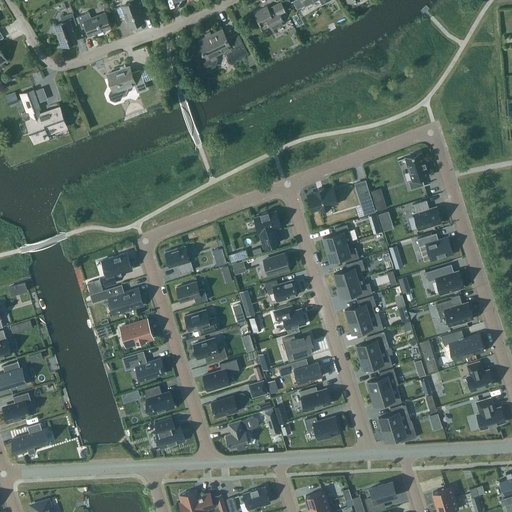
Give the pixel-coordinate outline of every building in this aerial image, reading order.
[(138,7),(144,5),(142,0),(128,0),(130,3),(116,8),(120,17),(126,15),(129,25),(143,20),(138,7)] [(293,0),(292,0),(297,9),(305,5),(304,4),(312,0),(319,0),(321,4),(329,0),(293,0)] [(270,12),(267,6),(254,12),(261,27),(269,23),(272,29),(285,23),(284,20),(289,17),(281,2),(272,6),(274,10),(270,12)] [(87,26),(90,34),(109,27),(104,13),(91,18),(89,12),(77,17),(81,28),(87,26)] [(71,27),(76,24),(72,13),(60,17),(63,23),(55,26),(62,45),(75,40),(71,27)] [(217,58),(215,55),(225,50),(228,56),(228,59),(229,61),(232,63),(235,61),(236,58),(247,53),(237,33),(227,38),(222,28),(211,34),(210,31),(205,34),(206,37),(198,40),(203,50),(199,52),(197,59),(200,66),(208,69),(214,66),(217,58)] [(250,65),(255,63),(251,54),(245,56),(250,65)] [(108,74),(113,89),(111,90),(109,95),(111,99),(115,101),(120,99),(123,95),(125,94),(128,89),(127,87),(135,84),(138,92),(147,89),(140,71),(132,73),(130,66),(127,67),(126,64),(120,67),(121,70),(108,74)] [(45,133),(66,125),(60,107),(40,114),(38,109),(41,108),(34,91),(20,96),(26,113),(29,112),(31,118),(27,119),(35,140),(46,135),(45,133)] [(5,95),(8,103),(17,99),(15,92),(5,95)] [(420,153),(405,157),(412,180),(407,181),(410,189),(424,185),(421,177),(427,175),(424,166),(426,166),(424,161),(423,162),(420,153)] [(324,189),(324,187),(315,190),(316,192),(307,195),(312,210),(321,207),(321,209),(330,206),(329,205),(338,202),(333,187),(324,189)] [(369,189),(358,192),(361,203),(372,200),(369,189)] [(384,198),(374,201),(377,210),(387,207),(384,198)] [(429,209),(426,199),(413,203),(415,213),(414,213),(418,229),(441,221),(437,206),(429,209)] [(380,221),(391,218),(388,210),(378,214),(380,221)] [(261,215),(254,218),(259,233),(264,247),(279,242),(275,228),(281,226),(276,211),(268,213),(268,211),(260,213),(261,215)] [(325,249),(346,242),(351,241),(346,224),(334,227),(336,233),(322,237),(325,249)] [(433,233),(417,238),(419,246),(426,244),(430,259),(432,258),(433,260),(440,258),(440,256),(453,252),(448,236),(435,240),(433,233)] [(344,261),(358,257),(355,247),(348,250),(346,242),(325,249),(329,260),(343,256),(344,261)] [(177,264),(180,274),(193,270),(190,260),(189,260),(185,245),(165,251),(169,267),(177,264)] [(389,247),(393,262),(401,260),(396,245),(389,247)] [(126,252),(106,259),(109,270),(105,272),(107,277),(103,278),(106,286),(115,283),(113,275),(131,269),(126,252)] [(235,252),(228,254),(230,261),(237,259),(235,252)] [(263,260),(268,274),(279,271),(279,272),(289,269),(285,253),(263,260)] [(224,256),(215,259),(217,265),(226,262),(224,256)] [(337,285),(363,277),(361,270),(365,269),(362,258),(345,263),(347,269),(334,273),(337,285)] [(243,261),(232,265),(234,272),(245,269),(243,261)] [(440,293),(463,286),(458,271),(442,276),(440,267),(425,271),(428,281),(436,279),(440,293)] [(400,285),(407,283),(405,276),(398,278),(400,285)] [(337,285),(341,296),(354,292),(356,298),(372,293),(369,282),(365,283),(363,277),(337,285)] [(99,279),(87,282),(90,293),(91,293),(102,290),(102,289),(99,279)] [(286,299),(285,297),(297,293),(293,280),(278,285),(276,279),(265,282),(268,294),(274,292),(277,300),(278,299),(279,301),(286,299)] [(180,301),(194,297),(196,303),(207,299),(204,288),(199,290),(196,281),(176,287),(180,301)] [(18,291),(26,288),(24,282),(16,284),(18,291)] [(137,288),(124,292),(121,284),(102,289),(102,290),(91,293),(90,293),(92,302),(109,297),(114,313),(113,313),(114,314),(143,305),(142,304),(137,289),(138,288),(137,288)] [(247,289),(239,291),(245,310),(252,308),(247,289)] [(348,321),(374,313),(372,306),(376,305),(373,294),(357,299),(358,305),(345,309),(348,321)] [(455,306),(452,297),(452,298),(435,303),(440,317),(446,315),(449,325),(473,317),(468,302),(462,303),(455,306)] [(288,307),(274,311),(277,319),(283,317),(286,328),(288,334),(299,330),(298,325),(306,322),(302,308),(292,311),(290,306),(288,307)] [(205,309),(184,315),(189,331),(197,328),(199,335),(199,336),(200,335),(208,333),(220,329),(216,316),(208,318),(205,309)] [(243,313),(236,315),(239,323),(246,321),(243,313)] [(374,313),(348,321),(352,332),(365,328),(367,333),(383,329),(380,318),(376,319),(374,313)] [(256,316),(249,318),(252,331),(260,329),(256,316)] [(145,340),(153,338),(149,326),(146,327),(143,320),(122,326),(128,345),(137,343),(137,345),(145,342),(145,340)] [(0,356),(11,353),(6,338),(3,329),(0,329),(0,356)] [(461,329),(439,335),(440,336),(443,345),(449,343),(451,350),(450,350),(451,352),(454,359),(482,351),(480,343),(479,341),(477,333),(463,338),(461,329)] [(366,342),(356,345),(359,357),(385,349),(389,348),(387,341),(385,336),(384,331),(368,335),(369,341),(366,342)] [(282,339),(284,339),(290,360),(288,360),(288,361),(310,354),(307,347),(313,345),(309,334),(294,338),(293,335),(282,339)] [(193,344),(198,358),(214,353),(216,361),(227,357),(224,345),(218,347),(214,337),(193,344)] [(438,361),(446,359),(437,338),(430,341),(438,361)] [(428,339),(419,342),(428,372),(438,369),(428,339)] [(251,341),(244,343),(246,351),(254,349),(251,341)] [(385,349),(359,357),(362,368),(376,364),(378,370),(392,365),(389,355),(387,356),(385,349)] [(143,350),(122,356),(126,369),(136,366),(141,380),(164,373),(159,358),(147,362),(143,350)] [(29,355),(31,361),(43,358),(41,351),(29,355)] [(230,383),(227,374),(240,371),(236,359),(237,358),(236,358),(219,363),(220,364),(221,363),(222,369),(203,375),(207,390),(230,383)] [(22,374),(18,359),(17,360),(18,361),(2,365),(4,371),(0,372),(0,391),(24,384),(21,374),(22,374)] [(293,368),(298,383),(322,376),(318,361),(293,368)] [(479,361),(467,365),(470,375),(467,376),(471,390),(493,384),(489,369),(482,371),(480,368),(481,368),(479,361)] [(289,363),(278,366),(280,373),(291,369),(289,363)] [(381,377),(367,381),(370,393),(391,386),(396,385),(398,384),(393,367),(379,372),(381,377)] [(264,370),(265,377),(277,376),(276,368),(264,370)] [(263,380),(249,385),(253,397),(267,392),(263,380)] [(144,389),(147,398),(146,399),(151,413),(174,406),(169,392),(162,394),(159,384),(144,389)] [(391,386),(370,393),(374,404),(387,400),(389,406),(401,402),(400,396),(398,391),(396,385),(391,386)] [(314,392),(313,387),(300,391),(305,410),(331,402),(326,389),(314,392)] [(133,391),(135,399),(141,397),(139,389),(133,391)] [(13,396),(15,403),(2,407),(7,422),(30,415),(27,404),(31,402),(28,391),(13,396)] [(211,402),(215,416),(228,413),(228,414),(238,411),(233,395),(211,402)] [(490,397),(476,401),(480,413),(476,414),(481,428),(483,428),(483,429),(492,426),(492,425),(505,421),(500,407),(493,409),(493,406),(493,405),(490,397)] [(268,405),(261,407),(262,410),(271,407),(270,401),(267,402),(268,405)] [(392,413),(378,417),(381,429),(402,422),(410,420),(405,404),(402,405),(402,404),(390,407),(392,413)] [(277,425),(272,410),(265,412),(270,428),(277,425)] [(228,423),(231,433),(225,435),(230,449),(237,446),(238,448),(245,445),(244,444),(249,443),(245,430),(249,429),(249,428),(256,426),(258,423),(256,418),(253,416),(246,418),(228,423)] [(304,419),(307,431),(313,429),(315,431),(318,440),(326,438),(325,436),(339,432),(336,423),(337,423),(335,416),(330,417),(330,418),(317,422),(315,416),(304,419)] [(174,427),(171,417),(155,422),(158,432),(156,432),(161,448),(184,440),(180,425),(174,427)] [(402,422),(381,429),(385,440),(399,436),(400,441),(417,436),(413,427),(411,419),(410,420),(402,422)] [(441,427),(439,421),(432,423),(434,429),(441,427)] [(29,452),(29,451),(35,450),(35,447),(47,444),(42,429),(42,430),(39,423),(40,422),(26,426),(26,427),(27,426),(29,434),(12,439),(16,453),(28,449),(29,452)] [(281,426),(283,434),(289,432),(287,425),(281,426)] [(503,494),(511,491),(511,475),(511,471),(510,471),(511,472),(506,474),(506,473),(505,473),(507,477),(499,480),(503,494)] [(366,499),(370,511),(384,507),(382,499),(396,495),(392,482),(371,488),(373,497),(366,499)] [(248,508),(270,502),(265,486),(258,489),(257,488),(251,490),(251,491),(243,493),(243,494),(239,495),(241,503),(246,502),(248,508)] [(436,503),(455,497),(451,486),(432,492),(436,503)] [(344,495),(350,494),(348,487),(342,489),(344,495)] [(180,495),(182,501),(179,501),(181,511),(202,511),(202,510),(214,507),(210,492),(198,496),(196,490),(180,495)] [(309,507),(328,501),(324,490),(305,496),(309,507)] [(226,511),(221,493),(214,494),(218,511),(226,511)] [(505,505),(511,502),(511,494),(500,499),(502,506),(505,505)] [(230,511),(238,510),(233,496),(226,499),(229,511),(230,511)] [(476,496),(471,498),(474,508),(480,506),(476,496)] [(438,511),(446,511),(458,508),(455,497),(436,503),(438,511)] [(51,511),(48,500),(31,505),(33,511),(51,511)] [(309,507),(310,511),(330,511),(328,501),(309,507)] [(364,511),(362,502),(354,504),(356,511),(364,511)]
